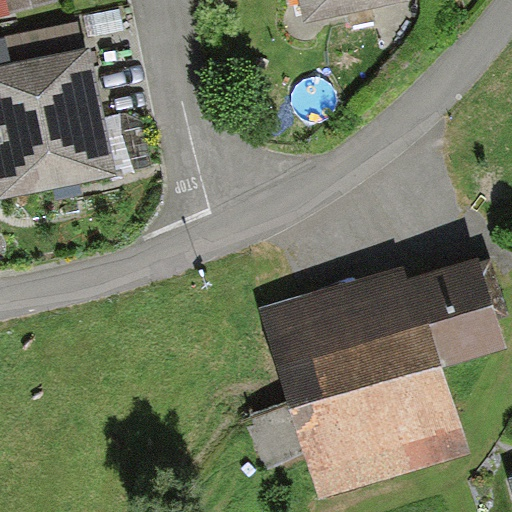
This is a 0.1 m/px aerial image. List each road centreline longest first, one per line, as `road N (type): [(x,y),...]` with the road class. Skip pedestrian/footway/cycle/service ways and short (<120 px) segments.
road 1 (residential): [(219,241),(343,173),(449,85),(511,15)]
road 2 (residential): [(158,0),(219,241)]
road 3 (residential): [(0,300),(219,241)]
